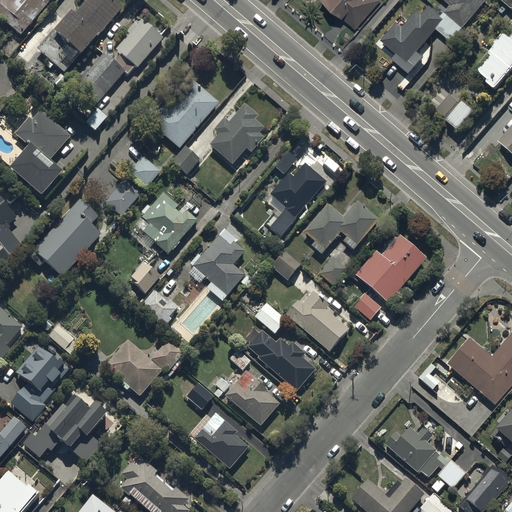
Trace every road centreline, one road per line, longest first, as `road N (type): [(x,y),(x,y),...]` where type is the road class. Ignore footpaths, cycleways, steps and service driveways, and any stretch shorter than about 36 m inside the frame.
road 1 (primary): [(498,239),(218,0)]
road 2 (residential): [(263,511),(498,239)]
